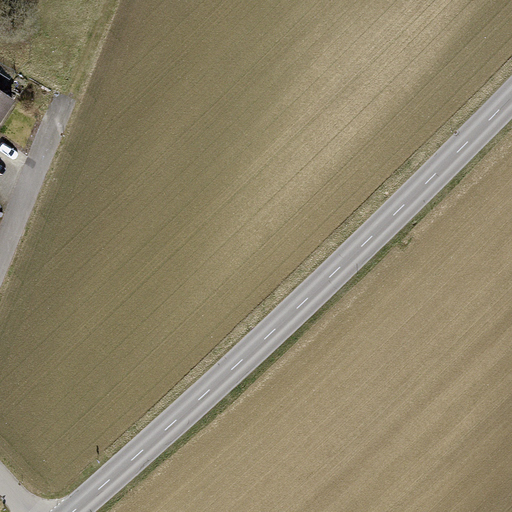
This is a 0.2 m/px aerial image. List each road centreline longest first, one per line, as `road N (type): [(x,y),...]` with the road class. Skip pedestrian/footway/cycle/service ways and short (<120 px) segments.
road 1 (secondary): [(74,511),(511,100)]
road 2 (residential): [(0,258),(65,95)]
